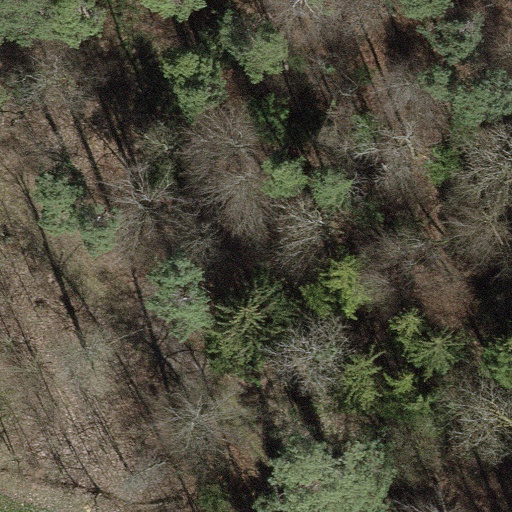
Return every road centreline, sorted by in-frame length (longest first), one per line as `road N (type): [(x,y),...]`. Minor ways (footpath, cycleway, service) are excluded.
road 1 (track): [(382,511),(381,487),(187,132),(128,0)]
road 2 (track): [(0,168),(275,424),(319,511)]
